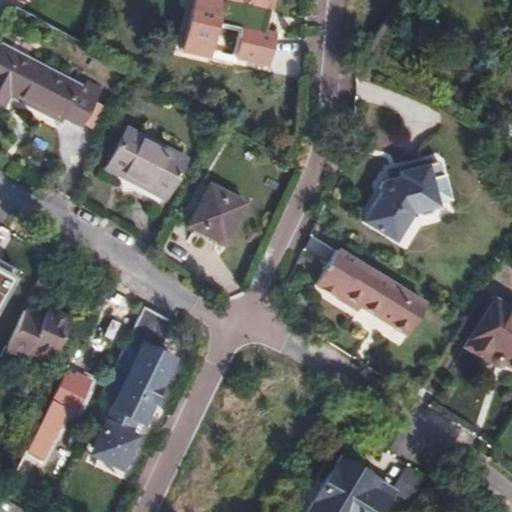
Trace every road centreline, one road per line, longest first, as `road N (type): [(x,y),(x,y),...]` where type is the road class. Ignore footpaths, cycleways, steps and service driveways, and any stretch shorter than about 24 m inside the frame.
road 1 (residential): [(241,329),(317,162),(336,0)]
road 2 (residential): [(241,329),(412,415),(511,492)]
road 3 (residential): [(0,187),(60,215),(241,329)]
road 4 (residential): [(141,511),(241,329)]
